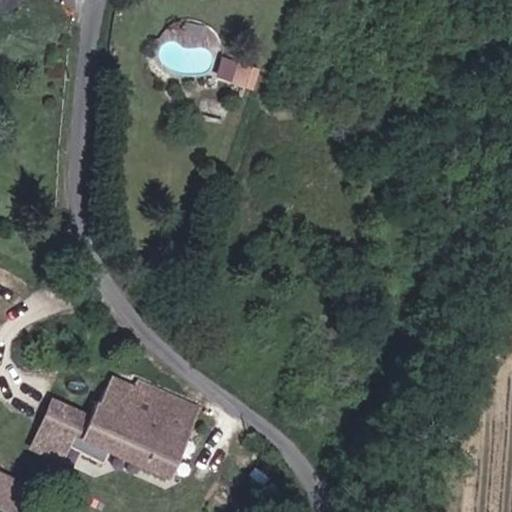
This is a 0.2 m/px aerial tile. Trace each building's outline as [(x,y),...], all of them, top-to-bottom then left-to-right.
[(245,58),(234,54),(228,74),(240,78),(245,58)] [(180,450),(201,405),(145,380),(143,386),(116,374),(100,409),(88,437),(170,474),(180,450)] [(88,437),(100,409),(58,390),(45,418),(27,457),(70,477),(88,437)] [(0,510),(4,511),(29,511),(35,498),(26,494),(30,486),(0,473),(0,510)] [(35,498),(39,490),(30,486),(26,494),(35,498)]
